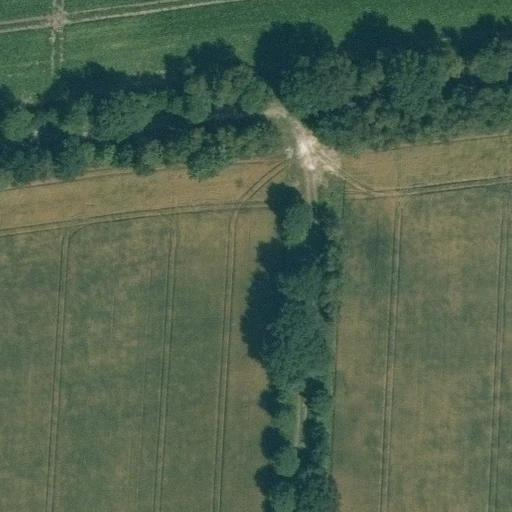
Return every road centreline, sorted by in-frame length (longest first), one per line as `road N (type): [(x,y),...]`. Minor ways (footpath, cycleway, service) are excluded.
road 1 (track): [(0,150),(511,82)]
road 2 (track): [(304,112),(308,224),(294,511)]
